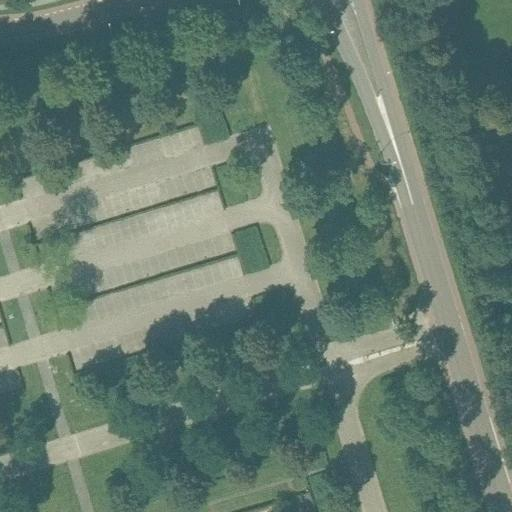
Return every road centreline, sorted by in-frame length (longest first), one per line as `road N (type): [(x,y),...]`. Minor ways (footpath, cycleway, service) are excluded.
road 1 (secondary): [(507,511),(390,129)]
road 2 (unclassified): [(0,31),(143,0)]
road 3 (secondary): [(322,0),(390,129)]
road 4 (secondary): [(390,129),(357,0)]
